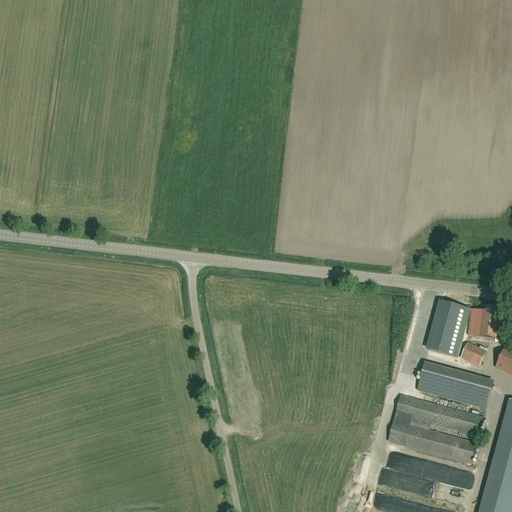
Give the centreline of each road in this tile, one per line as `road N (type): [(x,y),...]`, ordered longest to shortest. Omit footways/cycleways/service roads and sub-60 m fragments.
road 1 (tertiary): [(194,259),(511,296)]
road 2 (unclassified): [(238,511),(192,294),(194,259)]
road 3 (tertiary): [(194,259),(0,234)]
